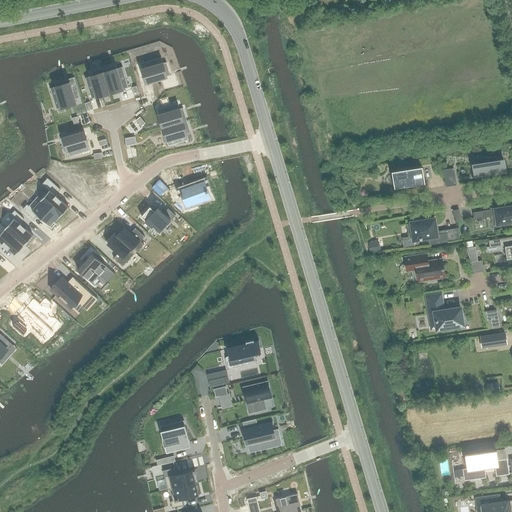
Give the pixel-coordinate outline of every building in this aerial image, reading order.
[(163,56),(141,63),(146,82),(169,76),(163,56)] [(122,67),(104,72),(110,93),(128,87),(122,67)] [(104,72),(85,78),(91,98),(110,93),(104,72)] [(56,86),(50,88),(56,109),(75,103),(74,99),(80,98),(74,77),(67,79),(68,83),(62,85),(56,86)] [(178,103),(157,109),(163,128),(183,121),(178,103)] [(140,117),(136,120),(141,126),(145,123),(140,117)] [(183,121),(163,128),(168,146),(189,140),(183,121)] [(84,132),(62,138),(68,157),(90,151),(84,132)] [(135,137),(126,139),(127,145),(136,144),(135,137)] [(499,156),(491,157),(477,155),(476,156),(477,156),(476,163),(474,164),(476,176),(505,171),(503,159),(499,160),(498,156),(499,156)] [(406,171),(406,170),(399,171),(399,172),(397,172),(397,173),(400,187),(395,188),(395,189),(425,184),(422,168),(406,171)] [(49,190),(41,199),(60,216),(69,207),(62,201),(62,200),(56,195),(61,190),(48,178),(42,184),(49,190)] [(207,178),(171,192),(176,207),(187,216),(215,207),(213,200),(215,199),(207,178)] [(27,205),(23,210),(34,219),(37,215),(44,221),(44,220),(52,227),(56,222),(55,222),(60,216),(41,199),(38,196),(29,206),(27,205)] [(150,206),(141,216),(152,226),(154,225),(160,231),(171,219),(171,220),(176,215),(168,208),(164,213),(158,207),(155,211),(150,206)] [(498,227),(498,225),(511,222),(511,206),(473,212),(474,219),(492,216),(493,225),(497,225),(497,227),(498,227)] [(14,218),(5,228),(25,246),(29,241),(28,240),(33,235),(26,229),(27,228),(20,223),(24,219),(15,210),(10,215),(14,218)] [(448,242),(447,233),(437,235),(434,219),(411,222),(414,240),(428,238),(429,245),(448,242)] [(117,236),(125,243),(135,253),(136,253),(144,245),(140,241),(144,236),(135,228),(131,232),(125,227),(124,229),(117,236)] [(0,245),(2,244),(8,249),(15,255),(20,250),(21,250),(25,246),(5,228),(0,233),(0,245)] [(116,235),(106,245),(117,255),(114,258),(122,266),(127,262),(135,253),(125,243),(117,236),(116,235)] [(510,258),(505,259),(505,260),(511,258),(511,236),(488,240),(489,248),(505,246),(508,246),(510,258)] [(378,241),(369,243),(371,253),(380,251),(378,241)] [(478,261),(475,247),(473,247),(468,248),(471,262),(478,261)] [(93,253),(78,270),(93,283),(100,274),(108,282),(115,274),(107,267),(93,253)] [(425,255),(427,255),(427,254),(405,257),(407,272),(417,270),(418,281),(428,279),(429,283),(436,282),(435,278),(445,277),(442,260),(426,262),(425,255)] [(62,277),(50,291),(72,310),(73,309),(79,315),(85,309),(88,312),(99,300),(73,277),(68,282),(62,277)] [(427,296),(426,296),(429,315),(435,314),(435,319),(434,320),(435,322),(436,322),(437,328),(437,329),(463,325),(460,308),(444,310),(442,300),(432,301),(431,295),(431,297),(427,298),(427,296)] [(34,299),(26,308),(53,332),(61,323),(56,319),(50,318),(52,308),(42,306),(34,299)] [(26,308),(18,316),(24,322),(30,321),(32,329),(45,341),(53,332),(26,308)] [(485,311),(490,327),(499,325),(497,315),(496,310),(486,312),(485,311)] [(481,348),(507,345),(505,332),(479,336),(481,348)] [(0,357),(12,344),(0,333),(0,357)] [(227,357),(225,358),(225,359),(227,358),(230,369),(256,363),(254,353),(261,352),(260,349),(258,341),(259,340),(252,341),(233,346),(227,347),(227,348),(228,348),(230,355),(226,356),(227,357)] [(268,381),(243,387),(245,396),(244,396),(244,397),(245,396),(247,404),(254,402),(257,412),(267,410),(264,400),(272,398),(268,381)] [(499,382),(487,384),(487,386),(488,389),(488,392),(500,391),(499,382)] [(226,387),(214,389),(216,397),(227,394),(226,387)] [(180,421),(160,426),(164,445),(166,453),(182,450),(191,448),(189,441),(184,420),(180,421)] [(270,420),(244,427),(250,452),(277,445),(270,420)] [(498,460),(496,450),(485,452),(486,454),(469,457),(470,468),(463,469),(464,481),(486,478),(485,469),(495,467),(496,476),(509,474),(507,459),(498,460)] [(174,456),(156,460),(158,466),(175,462),(174,456)] [(175,468),(163,470),(168,490),(170,489),(196,483),(198,482),(195,469),(176,474),(175,468)] [(196,483),(170,489),(173,501),(170,501),(172,508),(184,505),(183,499),(199,495),(196,483)] [(298,494),(276,499),(278,511),(285,511),(301,508),(298,494)] [(498,495),(476,498),(478,511),(510,511),(510,507),(508,507),(507,501),(499,502),(498,498),(499,498),(498,495)] [(257,497),(247,499),(248,506),(258,504),(257,497)]
